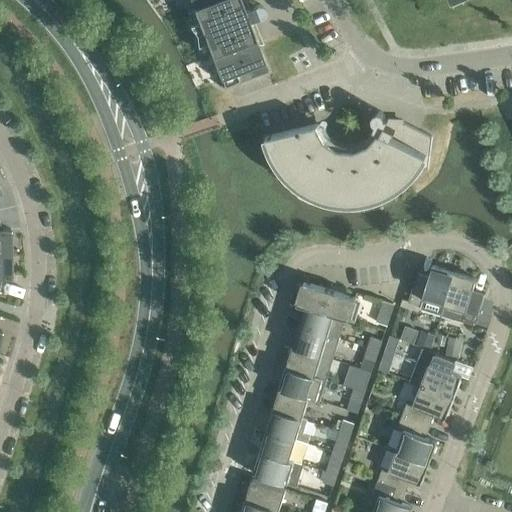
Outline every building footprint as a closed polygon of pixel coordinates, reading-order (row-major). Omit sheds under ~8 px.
[(189,0),(223,88),(268,71),(249,21),(258,18),(260,18),(261,17),(262,17),(262,16),(263,16),(264,15),(264,14),(265,13),(265,12),(265,11),(265,10),(264,9),(264,8),(263,7),(263,6),(262,6),(260,5),(258,4),(256,5),(255,5),(254,6),(244,10),(240,0),(189,0)] [(296,183),(321,197),(333,201),(363,201),(375,198),(398,187),(401,190),(419,165),(428,169),(432,136),(404,122),(389,118),(386,118),(386,117),(385,116),(385,115),(384,114),(384,113),(382,112),(381,112),(379,111),(378,111),(376,112),(375,112),(374,113),(374,114),(373,115),(372,116),(372,117),(372,118),(372,120),(373,120),(373,121),(374,122),(375,124),(376,124),(374,128),(379,131),(370,143),(354,149),(339,147),(326,138),(318,123),(267,136),(271,150),(287,174),(296,183)] [(0,252),(10,252),(10,228),(0,228),(0,252)] [(0,275),(10,276),(10,252),(0,252),(0,275)] [(414,285),(409,301),(422,305),(421,308),(442,315),(455,271),(433,265),(430,276),(417,272),(416,276),(414,285)] [(455,271),(442,315),(463,321),(464,318),(477,322),(485,293),(473,290),(477,278),(455,271)] [(408,282),(407,283),(414,285),(416,276),(411,274),(410,275),(409,276),(409,278),(408,279),(408,280),(408,282)] [(315,308),(321,286),(304,281),(304,282),(300,280),(293,301),(297,302),(297,303),(305,305),(305,304),(315,308)] [(321,286),(315,308),(332,313),(338,291),(321,286)] [(364,299),(356,297),(338,291),(332,313),(334,314),(345,318),(357,322),(364,299)] [(381,308),(391,311),(393,303),(384,300),(381,308)] [(305,305),(298,325),(338,337),(345,318),(334,314),(332,313),(315,308),(305,304),(305,305)] [(379,315),(388,318),(391,311),(381,308),(379,315)] [(388,318),(379,315),(377,322),(386,325),(388,318)] [(338,337),(298,325),(292,346),(332,358),(338,337)] [(430,349),(434,336),(421,331),(416,344),(430,349)] [(386,348),(395,351),(400,338),(390,335),(386,348)] [(450,336),(446,354),(460,357),(464,339),(450,336)] [(368,346),(379,350),(382,341),(371,337),(368,346)] [(332,358),(292,346),(286,367),(314,376),(325,379),(332,358)] [(379,350),(368,346),(361,367),(372,370),(379,350)] [(454,397),(462,376),(451,372),(455,360),(423,347),(410,380),(421,384),(454,397)] [(286,367),(280,388),(308,397),(314,376),(286,367)] [(368,382),(357,378),(354,388),(365,391),(368,382)] [(435,414),(446,418),(454,397),(421,384),(413,404),(407,402),(402,415),(430,425),(435,414)] [(308,397),(280,388),(273,409),(301,418),(308,397)] [(350,399),(361,403),(365,391),(354,388),(350,399)] [(273,409),(267,430),(308,442),(310,435),(304,433),(308,420),(301,418),(273,409)] [(429,462),(437,441),(426,437),(430,425),(402,415),(397,428),(404,430),(396,450),(429,462)] [(340,429),(351,433),(354,424),(343,420),(340,429)] [(351,433),(340,429),(333,450),(344,454),(351,433)] [(308,443),(308,442),(267,430),(261,451),(302,463),(308,443)] [(326,471),(337,474),(344,454),(333,450),(326,471)] [(410,479),(421,484),(429,462),(396,450),(389,470),(383,468),(378,481),(406,491),(410,479)] [(254,473),(288,483),(296,486),(303,464),(302,463),(261,451),(254,473)] [(337,474),(326,471),(322,483),(333,486),(337,474)] [(252,478),(246,500),(279,510),(286,489),(252,478)] [(411,511),(413,506),(402,502),(406,491),(378,481),(373,493),(380,495),(373,511),(411,511)] [(241,511),(278,511),(279,510),(246,500),(241,511)] [(313,511),(323,511),(327,503),(317,500),(313,511)]
